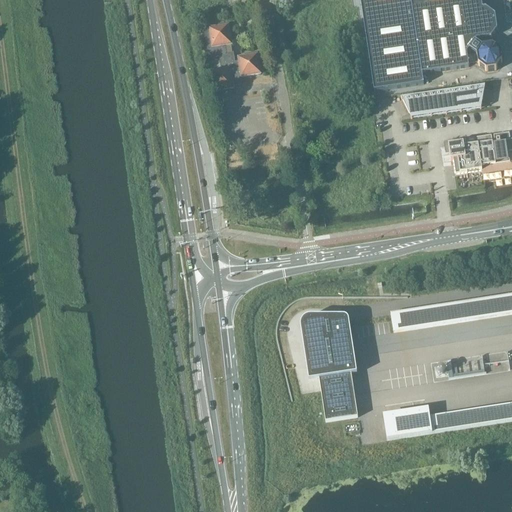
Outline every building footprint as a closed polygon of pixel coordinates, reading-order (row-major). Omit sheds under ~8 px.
[(411,10),(410,0),(360,0),(374,93),(424,85),(422,75),(469,68),(468,66),(478,64),(478,67),(486,73),(496,71),(502,63),(501,54),(493,48),(489,48),(488,40),(491,39),(497,31),(495,16),(485,9),(483,10),(482,4),(477,0),(464,2),(411,10)] [(410,0),(411,10),(464,2),(463,0),(410,0)] [(221,71),(211,73),(214,92),(234,89),(233,84),(240,83),(239,76),(241,76),(241,78),(261,75),(258,55),(238,59),(239,63),(235,64),(233,54),(229,55),(227,47),(231,46),(227,25),(203,29),(209,60),(219,58),(221,71)] [(449,79),(436,81),(437,89),(450,87),(449,79)] [(487,87),(402,101),(410,120),(481,112),(487,87)] [(453,147),(448,147),(449,153),(451,163),(454,162),(456,176),(482,172),(483,176),(511,171),(511,141),(510,142),(510,138),(509,135),(498,136),(493,137),(494,145),(492,145),(491,137),(462,142),(463,145),(453,147)] [(343,322),(311,327),(319,381),(321,392),(326,423),(358,418),(351,376),(345,336),(343,322)] [(437,372),(437,373),(437,374),(438,374),(438,375),(439,375),(439,376),(440,376),(441,376),(442,376),(443,376),(444,376),(444,375),(445,375),(445,374),(445,373),(445,372),(445,371),(445,370),(444,370),(444,369),(443,369),(443,368),(442,368),(441,368),(440,368),(440,369),(439,369),(438,369),(438,370),(438,371),(437,371),(437,372)] [(429,417),(384,424),(387,443),(432,436),(430,419),(429,417)]
